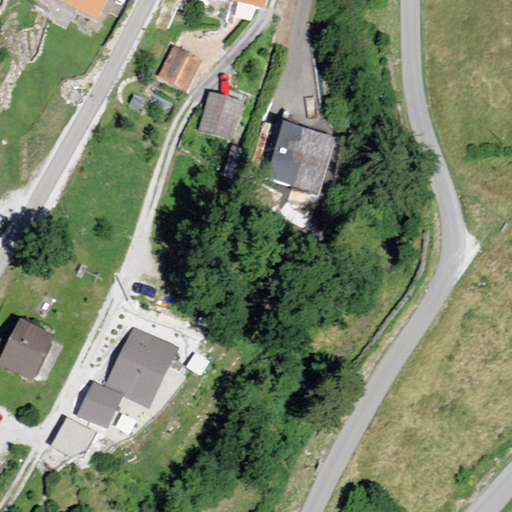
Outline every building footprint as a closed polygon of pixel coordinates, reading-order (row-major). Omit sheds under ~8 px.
[(61,0),(101,19),(109,0),(61,0)] [(250,0),(203,0),(248,10),(250,0)] [(190,62),(165,52),(151,84),(176,94),(190,62)] [(227,102),(198,96),(190,135),(219,141),(227,102)] [(340,138),(287,122),(271,177),(324,193),(340,138)] [(54,338),(23,321),(0,361),(0,365),(30,382),(54,338)] [(177,347),(133,328),(107,386),(93,380),(78,414),(107,427),(123,392),(151,405),(177,347)]
